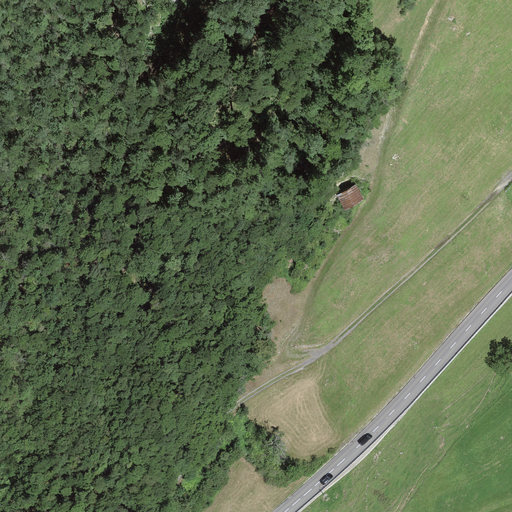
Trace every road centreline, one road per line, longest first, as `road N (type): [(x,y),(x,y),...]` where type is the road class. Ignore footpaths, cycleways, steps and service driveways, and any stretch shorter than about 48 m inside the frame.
road 1 (track): [(164,511),(228,413),(336,340),(497,191)]
road 2 (tertiary): [(284,511),(511,281)]
road 3 (track): [(382,151),(367,206),(319,276),(287,349),(319,352)]
